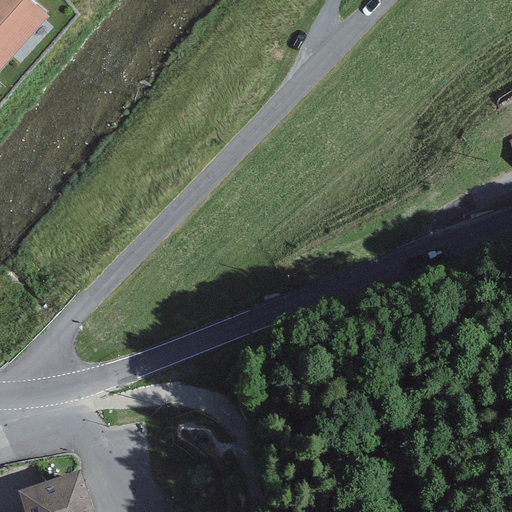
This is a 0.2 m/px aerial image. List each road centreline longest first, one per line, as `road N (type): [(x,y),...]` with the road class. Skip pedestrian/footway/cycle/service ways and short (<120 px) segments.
road 1 (unclassified): [(29,393),(70,316),(388,0)]
road 2 (tertiary): [(29,393),(97,379),(511,218)]
